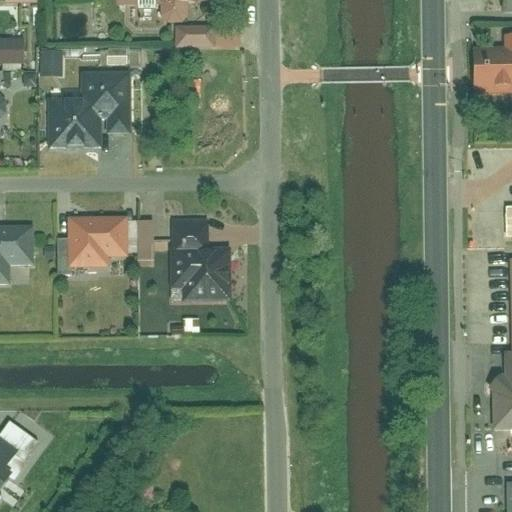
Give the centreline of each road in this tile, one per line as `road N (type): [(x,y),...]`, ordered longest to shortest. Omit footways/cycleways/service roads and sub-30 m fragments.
road 1 (tertiary): [(434,77),(437,511)]
road 2 (residential): [(268,186),(274,511)]
road 3 (residential): [(268,186),(0,190)]
road 4 (unclassified): [(434,77),(267,78)]
